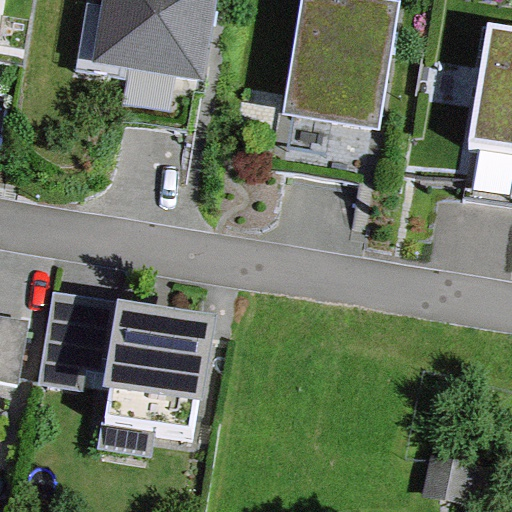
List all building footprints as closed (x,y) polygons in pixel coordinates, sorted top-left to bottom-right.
[(221,0),(116,0),(105,78),(207,94),(221,0)] [(407,24),(317,9),(297,133),(387,147),(407,24)] [(511,46),(494,44),(478,159),(511,163),(511,46)] [(282,135),(290,92),(249,84),(241,127),(282,135)] [(223,338),(129,325),(114,429),(207,442),(223,338)] [(469,511),(477,476),(431,467),(423,511),(430,511),(469,511)]
